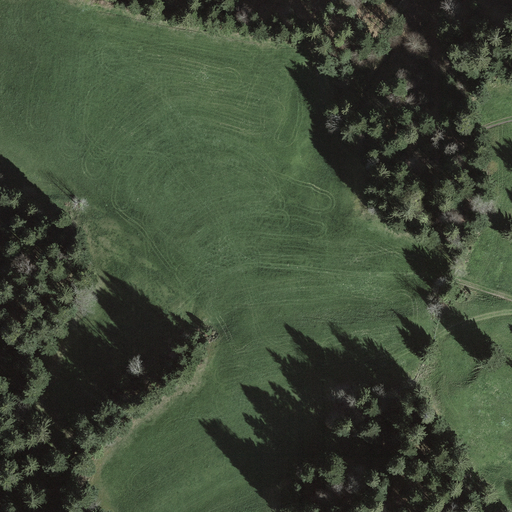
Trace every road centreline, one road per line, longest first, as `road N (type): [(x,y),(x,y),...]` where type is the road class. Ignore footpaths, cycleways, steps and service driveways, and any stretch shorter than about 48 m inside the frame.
road 1 (track): [(511,311),(470,319),(334,381),(325,393),(349,442),(456,511)]
road 2 (track): [(374,275),(441,277),(511,298)]
